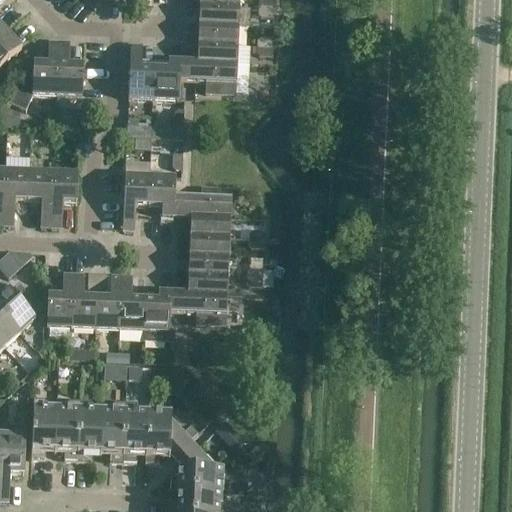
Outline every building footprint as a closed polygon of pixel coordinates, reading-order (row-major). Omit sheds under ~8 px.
[(199,0),(199,10),(239,12),(239,0),(199,0)] [(257,13),(273,13),(273,5),(261,4),(258,8),(257,13)] [(199,10),(198,29),(238,31),(248,31),(249,13),(239,13),(239,12),(199,10)] [(273,13),(257,13),(257,19),(260,22),(273,23),(273,13)] [(198,29),(197,49),(237,50),(238,31),(198,29)] [(7,38),(0,44),(0,71),(21,52),(7,38)] [(256,51),(271,52),(272,43),(260,43),(256,46),(256,51)] [(48,46),(47,65),(47,70),(32,69),(32,74),(23,73),(23,74),(8,108),(25,116),(31,100),(56,101),(58,47),(48,46)] [(81,102),(82,88),(82,72),(68,71),(69,47),(58,47),(56,101),(81,102)] [(197,49),(196,67),(196,68),(236,69),(237,50),(197,49)] [(152,105),(154,75),(140,74),(141,50),(130,50),(127,104),(152,105)] [(271,52),(256,51),(256,58),(258,61),(271,62),(271,52)] [(154,75),(152,105),(177,106),(178,87),(179,66),(168,66),(167,75),(154,75)] [(235,99),(236,69),(196,68),(196,67),(188,67),(179,66),(178,87),(187,87),(205,88),(205,98),(235,99)] [(183,114),(176,114),(173,117),(173,129),(182,130),(183,114)] [(181,174),(181,158),(172,158),(172,170),(175,174),(181,174)] [(29,176),(4,175),(2,229),(13,230),(14,206),(27,206),(29,176)] [(53,177),(29,176),(27,206),(41,207),(40,231),(50,231),(53,177)] [(53,177),(50,231),(60,232),(62,208),(76,208),(77,178),(53,177)] [(148,211),(149,181),(124,180),(122,234),(133,235),(134,211),(148,211)] [(149,181),(148,211),(161,212),(161,222),(172,222),(173,201),(174,182),(149,181)] [(200,203),(191,202),(184,202),(173,201),(172,222),(182,223),(190,223),(190,222),(230,224),(231,194),(201,193),(200,203)] [(190,223),(189,241),(229,243),(230,224),(190,222),(190,223)] [(248,244),(263,245),(264,235),(251,234),(249,237),(248,244)] [(189,241),(188,260),(228,262),(229,243),(189,241)] [(263,245),(248,244),(248,249),(250,252),(263,253),(263,245)] [(188,260),(187,280),(227,281),(228,262),(188,260)] [(246,282),(262,283),(262,273),(250,272),(247,275),(246,282)] [(70,333),(73,279),(62,279),(61,302),(47,302),(46,332),(70,333)] [(70,333),(94,334),(96,304),(82,303),(83,279),(73,279),(70,333)] [(187,280),(186,298),(186,299),(226,301),(227,281),(187,280)] [(94,334),(118,335),(121,281),(110,281),(109,304),(96,304),(94,334)] [(118,335),(142,336),(144,306),(130,305),(131,281),(121,281),(118,335)] [(262,283),(246,282),(246,288),(249,291),(261,292),(262,283)] [(0,317),(19,338),(34,324),(30,319),(39,311),(19,289),(10,297),(7,294),(0,301),(0,317)] [(142,336),(142,345),(173,346),(173,337),(167,337),(168,318),(169,297),(158,297),(157,306),(144,306),(142,336)] [(225,330),(226,301),(186,299),(186,298),(180,298),(169,297),(168,318),(180,319),(195,319),(195,329),(225,330)] [(0,347),(4,352),(19,338),(0,317),(0,347)] [(172,368),(173,352),(167,352),(164,355),(163,367),(172,368)] [(105,357),(105,367),(118,367),(118,358),(105,357)] [(118,358),(118,367),(128,368),(129,358),(118,358)] [(54,458),(56,413),(44,413),(45,403),(33,403),(30,464),(44,464),(44,457),(54,458)] [(76,466),(79,404),(67,404),(67,414),(56,413),(54,458),(63,458),(63,465),(76,466)] [(99,459),(101,415),(90,414),(90,405),(79,404),(76,466),(89,466),(90,459),(99,459)] [(101,415),(99,459),(109,460),(109,467),(122,468),(124,406),(113,406),(113,415),(101,415)] [(124,406),(122,468),(135,468),(135,461),(144,461),(144,469),(145,469),(147,417),(135,416),(136,407),(124,406)] [(147,417),(145,469),(158,469),(158,462),(169,462),(169,458),(176,465),(195,448),(170,421),(170,418),(147,417)] [(224,427),(215,436),(219,442),(229,432),(224,427)] [(2,479),(2,488),(1,505),(9,505),(10,479),(23,480),(25,429),(4,428),(2,479)] [(275,447),(261,446),(261,458),(275,458),(275,447)] [(169,495),(221,498),(222,474),(219,474),(195,448),(176,465),(182,472),(178,472),(177,483),(170,482),(169,495)] [(168,511),(230,511),(230,510),(221,509),(221,498),(169,495),(169,496),(176,496),(176,505),(169,505),(168,511)]
